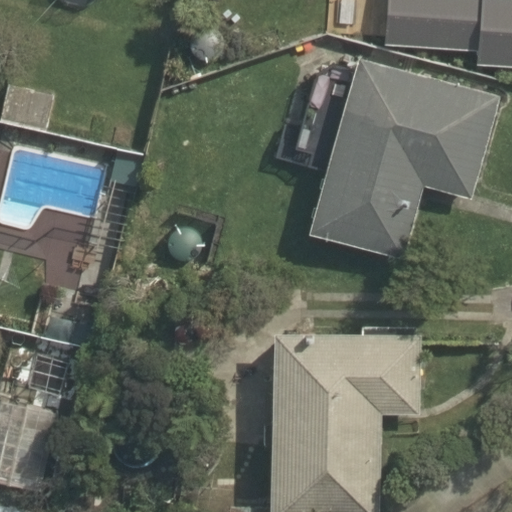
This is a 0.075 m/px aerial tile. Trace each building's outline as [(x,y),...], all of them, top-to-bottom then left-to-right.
[(366,0),(280,0),(278,39),(363,45),(366,0)] [(511,0),(381,0),(379,44),(472,52),(471,65),(511,67),(511,0)] [(493,99),(354,62),(305,250),(389,272),(410,191),(465,205),(493,99)] [(191,229),(183,228),(176,230),(170,235),(167,242),(168,250),(172,257),(178,261),(185,262),(193,260),(198,255),(201,248),(201,240),(197,234),(191,229)] [(429,306),(277,296),(267,511),(385,511),(392,417),(421,419),(429,306)]
